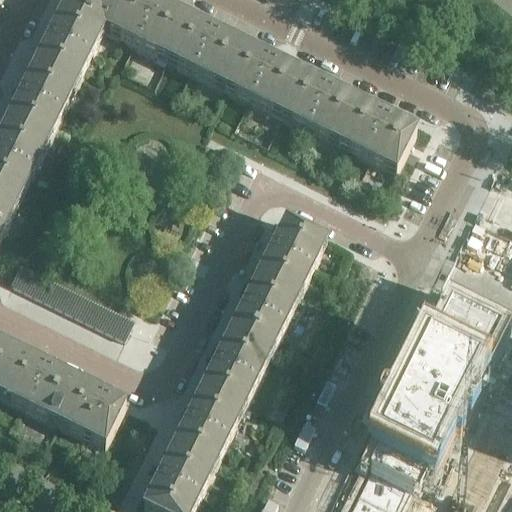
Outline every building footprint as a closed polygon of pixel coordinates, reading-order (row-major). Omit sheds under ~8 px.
[(110,41),(130,0),(71,0),(62,19),(104,39),(110,41)] [(167,69),(188,28),(131,0),(130,0),(110,41),(167,69)] [(76,97),(104,39),(62,19),(34,76),(76,97)] [(224,98),(245,56),(188,28),(167,69),(224,98)] [(281,126),(302,84),(245,56),(224,98),(281,126)] [(48,154),(76,97),(34,76),(6,133),(48,154)] [(338,154),(359,112),(302,84),(281,126),(338,154)] [(396,182),(414,147),(416,141),(359,112),(338,154),(396,182)] [(0,201),(19,211),(48,154),(6,133),(0,144),(0,201)] [(0,250),(19,211),(0,201),(0,250)] [(298,309),(327,251),(285,230),(256,288),(298,309)] [(22,296),(32,275),(22,269),(11,291),(22,296)] [(32,302),(43,280),(32,275),(22,296),(32,302)] [(42,307),(53,285),(43,280),(32,302),(42,307)] [(52,312),(63,290),(53,285),(42,307),(52,312)] [(270,366),(298,309),(256,288),(228,345),(270,366)] [(63,317),(74,295),(63,290),(52,312),(63,317)] [(73,322),(84,300),(74,295),(63,317),(73,322)] [(83,327),(94,305),(84,300),(73,322),(83,327)] [(94,332),(104,310),(94,305),(83,327),(94,332)] [(511,341),(486,329),(439,306),(418,349),(369,449),(338,511),(397,511),(417,472),(465,372),(511,394),(511,341)] [(104,337),(115,315),(104,310),(94,332),(104,337)] [(114,342),(125,320),(115,315),(104,337),(114,342)] [(124,347),(135,325),(125,320),(114,342),(124,347)] [(242,423),(270,366),(228,345),(200,402),(242,423)] [(0,404),(1,405),(21,363),(0,352),(0,404)] [(58,433),(78,391),(21,363),(1,405),(58,433)] [(105,456),(126,415),(78,391),(58,433),(105,456)] [(214,480),(242,423),(200,402),(172,459),(214,480)] [(197,511),(214,480),(172,459),(145,511),(197,511)]
